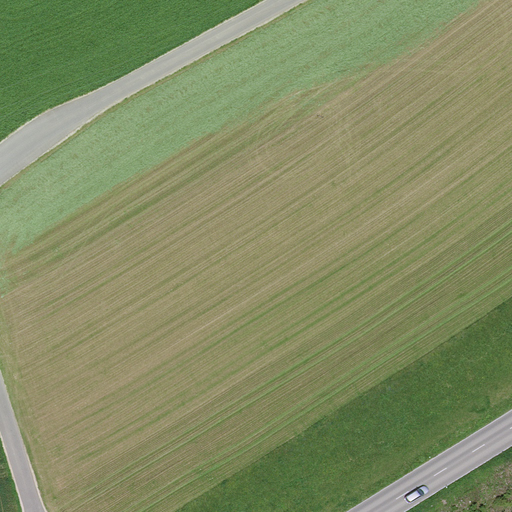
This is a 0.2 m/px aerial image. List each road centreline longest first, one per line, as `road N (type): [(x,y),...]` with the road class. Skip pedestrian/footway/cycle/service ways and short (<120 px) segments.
road 1 (track): [(0,167),(282,0)]
road 2 (tertiary): [(374,511),(511,426)]
